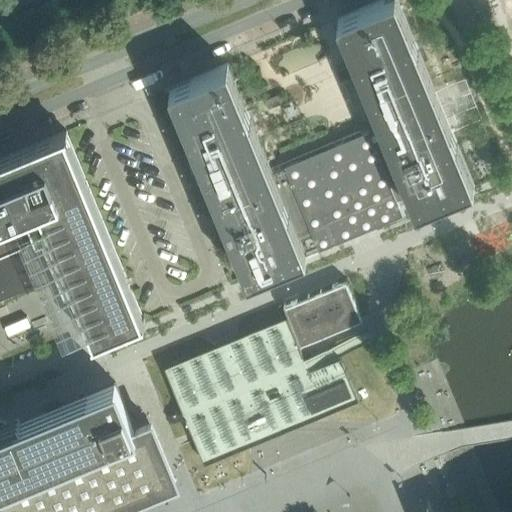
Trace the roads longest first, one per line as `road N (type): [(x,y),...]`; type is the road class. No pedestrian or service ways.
road 1 (unclassified): [(0,409),(511,197)]
road 2 (tertiary): [(0,127),(305,0)]
road 3 (tertiary): [(241,0),(0,102)]
